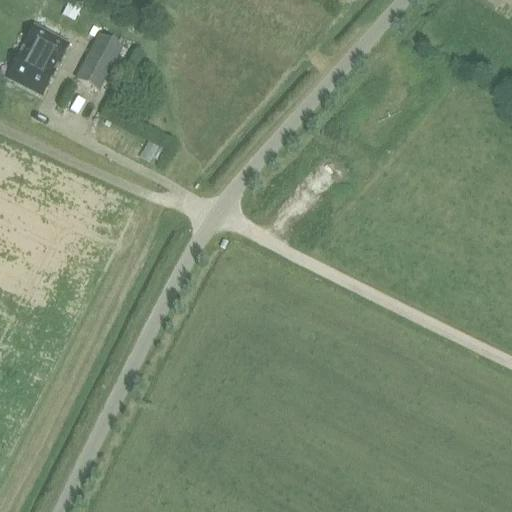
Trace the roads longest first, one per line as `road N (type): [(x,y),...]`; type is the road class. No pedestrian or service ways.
road 1 (unclassified): [(58,511),(214,213),(401,0)]
road 2 (unknown): [(214,213),(511,368)]
